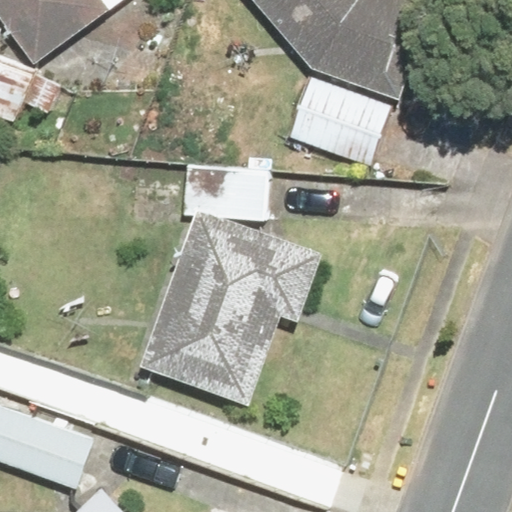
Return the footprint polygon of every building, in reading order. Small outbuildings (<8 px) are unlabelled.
[(0,0),(0,12),(37,64),(127,0),(0,0)] [(441,0),(259,0),(312,63),(408,96),(441,0)] [(0,120),(21,128),(40,73),(37,72),(0,59),(0,120)] [(391,104),(307,74),(285,136),(369,166),(391,104)] [(333,249),(202,205),(148,365),(258,402),(289,312),(310,319),(333,249)] [(96,432),(0,400),(0,464),(77,490),(96,432)] [(135,511),(113,488),(86,511),(135,511)]
